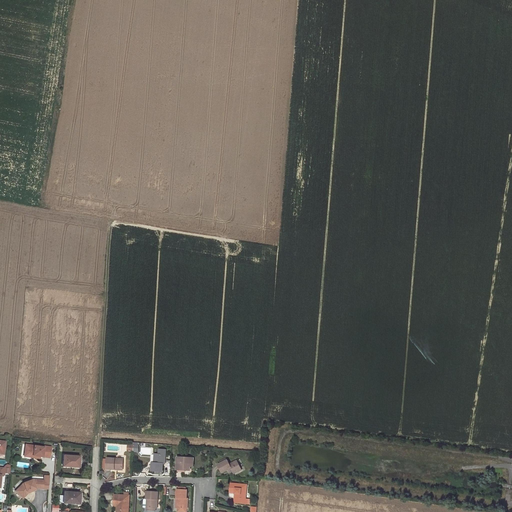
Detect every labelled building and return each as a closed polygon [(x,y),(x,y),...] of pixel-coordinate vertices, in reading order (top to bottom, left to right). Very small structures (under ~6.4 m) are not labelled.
[(25,444),(23,452),(31,453),(32,454),(31,456),(38,457),(39,455),(49,457),(50,446),(43,445),(42,446),(25,444)] [(156,457),(155,461),(155,462),(154,462),(153,469),(164,470),(164,462),(167,462),(167,453),(160,453),(160,457),(156,457)] [(83,455),(66,454),(65,467),(82,468),(83,455)] [(191,466),(192,457),(179,456),(178,469),(191,469),(191,466)] [(126,459),(109,459),(109,470),(117,470),(117,469),(126,469),(126,459)] [(228,459),(217,464),(222,472),(228,468),(230,471),(234,470),(235,473),(242,468),(237,459),(230,463),(228,459)] [(23,482),(16,490),(21,496),(27,490),(35,487),(43,487),(43,479),(32,479),(23,482)] [(231,481),(230,488),(236,489),(236,492),(235,500),(248,501),(248,497),(247,496),(248,483),(231,481)] [(27,490),(21,496),(23,497),(27,492),(36,489),(35,487),(27,490)] [(189,489),(179,488),(179,496),(180,497),(180,506),(190,507),(190,497),(189,497),(189,489)] [(150,498),(150,507),(158,507),(160,507),(160,491),(149,491),(148,498),(150,498)] [(78,494),(62,493),(61,496),(57,496),(57,503),(77,505),(78,494)] [(117,494),(117,499),(121,500),(121,506),(120,511),(131,511),(133,494),(117,494)]
